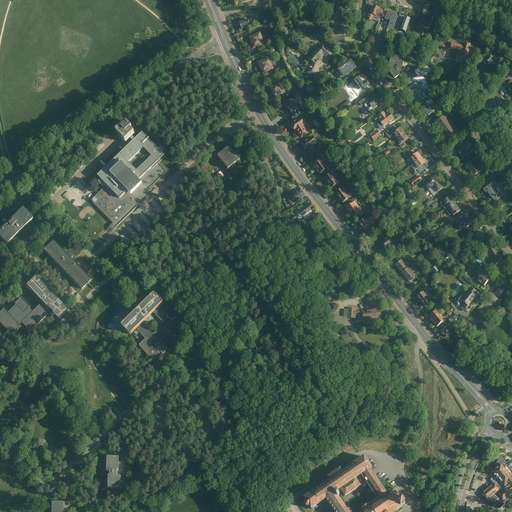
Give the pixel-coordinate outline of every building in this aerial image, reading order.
[(424,14),(420,26),(420,29),(427,32),(425,36),(428,37),(431,31),(428,29),(432,18),(432,17),(426,15),(427,13),(428,8),(429,6),(426,5),(425,7),(423,12),(423,13),(423,14),(424,14)] [(372,19),(375,20),(379,9),(379,8),(373,6),(370,14),(369,13),(367,20),(371,21),(372,19)] [(331,14),(330,20),(339,20),(339,26),(340,28),(346,28),(346,25),(345,16),(346,16),(346,13),(345,9),(343,9),(342,8),(341,8),(340,8),(339,8),(339,9),(338,9),(338,10),(338,14),(331,14)] [(383,10),(379,9),(375,20),(379,22),(381,18),(383,10)] [(385,19),(383,23),(385,24),(384,28),(387,29),(386,31),(390,21),(393,13),(392,13),(392,12),(391,12),(390,12),(388,11),(385,19)] [(390,21),(386,31),(389,32),(390,29),(393,31),(397,17),(396,17),(396,15),(396,14),(394,13),(394,14),(393,13),(390,21)] [(244,21),(239,23),(242,30),(250,26),(250,25),(253,24),(258,22),(255,16),(250,19),(248,20),(247,18),(243,20),(244,21)] [(404,17),(400,31),(405,33),(410,19),(404,17)] [(259,27),(261,32),(267,30),(265,24),(259,27)] [(339,30),(330,31),(331,39),(340,38),(340,37),(339,31),(339,30)] [(259,34),(249,38),(252,44),(251,45),(253,49),(264,44),(261,38),(262,38),(260,33),(259,34)] [(470,45),(471,45),(464,43),(463,46),(452,43),(450,48),(455,50),(455,49),(460,50),(458,57),(466,59),(470,48),(473,49),(474,46),(470,45)] [(327,64),(333,57),(323,47),(310,60),(314,63),(312,68),(310,68),(308,72),(315,75),(321,62),(323,60),(327,64)] [(445,51),(441,49),(441,50),(437,49),(436,55),(440,56),(439,58),(443,59),(445,51)] [(499,61),(490,54),(483,63),(489,68),(492,64),(495,66),(499,61)] [(394,64),(399,66),(401,61),(398,60),(398,58),(394,56),(393,58),(391,57),(387,67),(388,67),(388,68),(388,69),(394,78),(399,75),(393,67),(394,64)] [(268,59),(258,64),(259,65),(258,66),(260,71),(261,70),(263,73),(273,69),(268,59)] [(343,67),(336,72),(341,79),(355,68),(351,62),(346,65),(346,66),(343,68),(343,67)] [(414,79),(418,76),(413,71),(406,76),(408,80),(412,77),(414,79)] [(503,77),(495,85),(497,87),(500,85),(507,93),(504,95),(508,100),(511,97),(511,81),(509,78),(505,80),(503,77)] [(358,78),(352,83),(354,87),(353,88),(356,91),(359,89),(359,90),(362,88),(363,89),(368,86),(366,82),(364,83),(363,82),(362,83),(358,78)] [(280,83),(269,88),(271,93),(271,92),(274,98),(285,92),(283,89),(282,89),(280,83)] [(416,91),(411,94),(414,98),(415,98),(418,102),(424,98),(424,99),(426,102),(434,96),(431,93),(427,95),(425,92),(424,92),(421,88),(419,89),(418,88),(416,85),(413,87),(416,91)] [(480,88),(475,91),(478,97),(484,94),(480,88)] [(368,96),(359,103),(361,106),(364,105),(369,112),(373,109),(381,103),(376,95),(370,99),(368,96)] [(290,103),(286,106),(292,114),(296,111),(296,112),(297,111),(301,108),(297,103),(296,104),(293,100),(290,102),(289,103),(290,103)] [(429,107),(424,110),(428,116),(436,110),(437,111),(440,110),(436,105),(435,106),(434,104),(433,104),(430,100),(426,103),(429,107)] [(352,105),(349,101),(342,106),(345,110),(352,105)] [(379,117),(375,120),(379,125),(378,126),(380,129),(385,126),(393,119),(389,113),(386,116),(385,115),(383,113),(379,116),(379,117)] [(436,122),(441,130),(449,124),(445,119),(448,117),(446,114),(436,122)] [(499,116),(500,117),(497,118),(502,124),(504,122),(506,120),(501,114),(499,116)] [(291,125),(295,131),(297,130),(299,133),(298,134),(301,138),(307,133),(302,126),(306,123),(301,118),(291,125)] [(449,124),(441,130),(447,138),(450,135),(454,141),(457,139),(457,138),(461,135),(458,131),(455,133),(449,124)] [(161,153),(164,150),(160,146),(158,149),(142,133),(135,140),(131,137),(134,134),(131,131),(133,130),(128,125),(126,126),(125,125),(116,134),(125,143),(128,140),(132,144),(98,177),(106,185),(90,201),(116,227),(156,188),(153,185),(161,178),(167,172),(157,162),(164,155),(161,153)] [(395,127),(386,134),(390,139),(394,136),(396,139),(404,133),(400,129),(399,130),(398,131),(395,127)] [(373,140),(381,135),(377,129),(369,135),(373,140)] [(408,139),(404,133),(396,139),(400,144),(399,145),(401,149),(406,145),(404,142),(408,139)] [(313,137),(302,145),(306,150),(308,149),(310,152),(309,153),(312,157),(318,152),(313,145),(317,143),(313,137)] [(462,143),(453,149),(456,154),(458,153),(462,158),(467,154),(468,155),(474,150),(473,149),(476,147),(469,138),(462,143)] [(229,147),(217,157),(228,170),(240,160),(236,155),(239,153),(236,149),(233,151),(229,147)] [(410,159),(414,164),(421,158),(417,153),(410,159)] [(318,161),(313,164),(317,169),(324,164),(329,160),(328,159),(325,159),(323,160),(322,158),(323,157),(321,154),(316,158),(318,161)] [(468,169),(470,172),(470,171),(474,176),(475,177),(479,175),(477,173),(483,169),(477,162),(479,161),(477,157),(469,163),(471,166),(468,168),(468,169)] [(421,158),(414,164),(417,169),(415,171),(417,175),(428,167),(425,163),(421,158)] [(329,160),(324,164),(317,169),(321,174),(325,170),(327,173),(331,170),(329,168),(332,165),(329,160)] [(324,179),(328,184),(335,179),(337,177),(335,174),(335,175),(333,173),(334,172),(332,170),(331,170),(327,173),(329,175),(324,179)] [(486,179),(489,183),(499,175),(496,171),(486,179)] [(421,180),(419,176),(410,182),(413,186),(415,185),(421,180)] [(430,176),(422,182),(429,190),(439,182),(437,180),(435,177),(432,179),(430,176)] [(337,181),(335,179),(328,184),(332,189),(340,182),(338,180),(337,181)] [(487,192),(494,202),(506,194),(500,186),(501,185),(499,183),(497,185),(494,181),(483,190),(485,193),(487,192)] [(439,182),(429,190),(433,196),(443,188),(439,182)] [(343,187),(336,193),(339,199),(346,194),(347,193),(345,190),(343,187)] [(301,190),(289,198),(287,199),(290,203),(288,204),(286,205),(288,208),(305,196),(301,190)] [(10,194),(0,203),(0,204),(4,208),(14,199),(10,194)] [(348,196),(346,194),(339,199),(343,203),(347,200),(349,202),(349,203),(353,200),(351,197),(350,195),(348,196)] [(445,209),(454,202),(450,197),(443,201),(443,202),(440,203),(445,209)] [(349,207),(347,208),(350,213),(357,208),(358,207),(355,202),(357,200),(356,198),(353,200),(349,203),(347,204),(349,207)] [(460,211),(454,202),(445,209),(449,215),(452,214),(453,216),(460,211)] [(299,211),(300,212),(298,214),(300,218),(303,216),(303,217),(314,209),(310,203),(304,208),(302,205),(297,208),(299,211)] [(14,206),(0,219),(0,248),(4,245),(6,246),(32,220),(21,209),(19,212),(14,206)] [(357,208),(350,213),(354,218),(358,215),(359,216),(360,217),(364,214),(363,213),(360,209),(358,207),(357,208)] [(371,214),(359,223),(363,228),(370,224),(368,222),(374,218),(374,217),(375,217),(372,213),(371,214)] [(459,221),(456,224),(460,229),(466,224),(467,226),(472,222),(467,215),(459,221)] [(450,221),(443,227),(446,230),(453,225),(450,221)] [(384,225),(383,223),(371,232),(373,234),(384,225)] [(443,227),(436,232),(439,236),(446,230),(443,227)] [(484,238),(479,232),(472,237),(475,240),(477,244),(476,244),(478,247),(483,244),(481,241),(484,238)] [(393,243),(398,250),(402,247),(396,240),(394,241),(390,236),(380,243),(385,249),(393,243)] [(53,242),(43,251),(81,290),(91,281),(70,260),(73,257),(70,254),(67,256),(53,242)] [(491,266),(496,270),(504,262),(499,257),(493,248),(489,251),(495,261),(491,266)] [(401,260),(396,265),(400,271),(406,267),(404,264),(407,262),(404,258),(401,261),(401,260)] [(478,259),(474,263),(478,268),(483,263),(478,259)] [(408,269),(408,270),(406,267),(400,271),(408,281),(410,283),(413,280),(415,278),(408,269)] [(479,268),(475,273),(479,276),(476,280),(484,286),(489,281),(485,278),(487,276),(479,268)] [(54,311),(54,312),(52,313),(52,314),(57,319),(58,320),(59,320),(67,311),(67,310),(54,297),(35,277),(25,286),(46,308),(47,308),(48,307),(49,307),(54,310),(54,311)] [(471,285),(464,279),(462,282),(469,288),(471,285)] [(417,297),(421,302),(428,297),(427,296),(430,294),(426,288),(427,287),(424,283),(418,287),(422,293),(417,297)] [(466,308),(470,303),(475,297),(473,294),(475,291),(472,288),(464,299),(459,295),(453,302),(458,306),(462,302),(464,304),(463,305),(466,308)] [(136,329),(145,339),(140,343),(140,344),(139,344),(139,346),(152,361),(155,358),(154,356),(156,354),(158,355),(159,354),(161,352),(163,354),(166,350),(167,350),(167,349),(167,348),(160,342),(168,334),(171,337),(172,337),(185,325),(185,324),(185,323),(175,313),(170,317),(159,307),(162,303),(162,301),(155,295),(154,294),(154,295),(153,295),(138,309),(124,324),(122,325),(122,326),(122,327),(129,335),(130,335),(131,335),(131,334),(132,333),(136,329)] [(430,299),(428,297),(421,302),(424,307),(434,300),(432,297),(430,299)] [(3,310),(0,312),(0,324),(12,336),(21,327),(19,326),(21,323),(30,332),(47,315),(39,306),(32,312),(28,309),(29,307),(20,298),(14,305),(15,306),(7,314),(3,310)] [(450,308),(454,313),(458,310),(452,303),(448,306),(450,308)] [(348,310),(347,317),(354,318),(355,315),(363,316),(364,320),(368,319),(369,324),(377,323),(376,318),(380,318),(379,309),(379,308),(362,310),(362,311),(363,312),(355,311),(355,308),(348,308),(348,310)] [(430,319),(432,322),(440,316),(438,313),(439,312),(436,309),(433,312),(434,312),(429,316),(431,319),(430,319)] [(442,319),(440,316),(432,322),(434,324),(435,324),(437,327),(442,323),(443,324),(446,321),(443,318),(442,319)] [(448,325),(441,331),(443,335),(444,337),(445,337),(445,338),(453,331),(448,325)] [(107,457),(107,469),(110,469),(110,476),(108,476),(108,488),(120,488),(121,476),(117,476),(118,470),(119,470),(119,457),(107,457)] [(370,469),(372,468),(365,457),(342,472),(340,469),(323,481),(324,484),(304,498),(306,501),(305,502),(305,504),(306,507),(309,507),(309,506),(312,509),(326,500),(334,511),(394,511),(403,506),(402,505),(405,503),(402,499),(401,500),(396,493),(397,490),(395,489),(393,488),(391,490),(390,489),(390,490),(386,493),(370,469)] [(491,486),(482,494),(487,500),(491,505),(499,499),(498,497),(500,496),(504,502),(511,496),(511,472),(504,462),(503,461),(502,461),(501,461),(501,460),(500,460),(499,461),(498,461),(497,462),(496,463),(496,464),(496,465),(496,466),(496,467),(497,468),(492,472),(495,476),(490,480),(493,483),(490,485),(491,486)] [(52,503),(52,511),(64,511),(64,503),(52,503)]
